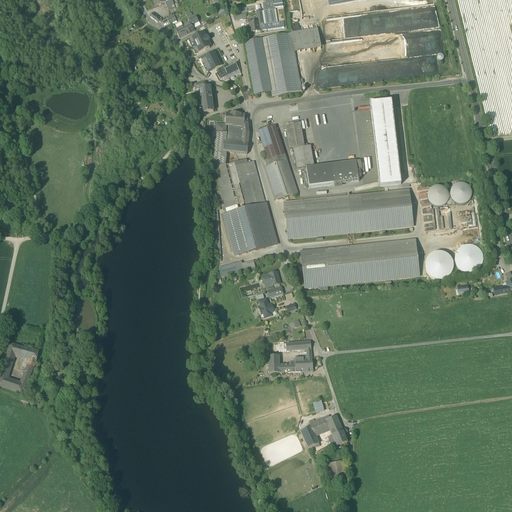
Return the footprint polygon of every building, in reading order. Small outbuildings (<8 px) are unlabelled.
[(165,4),(168,11),(175,9),(172,1),(165,4)] [(247,14),(256,12),(260,11),(260,7),(255,7),(240,10),(236,11),(237,16),(241,15),(247,14)] [(263,25),(260,11),(256,12),(258,23),(259,27),(260,31),(262,30),(262,32),(267,31),(267,29),(267,26),(266,26),(264,26),(262,26),(262,25),(263,25)] [(157,23),(159,21),(160,19),(153,14),(150,17),(157,23)] [(189,23),(190,23),(192,27),(199,23),(196,17),(188,20),(189,23)] [(342,41),(365,37),(363,26),(366,26),(365,24),(363,25),(363,21),(340,25),(340,30),(338,30),(339,35),(336,35),(336,39),(342,38),(342,41)] [(189,23),(183,26),(185,29),(186,28),(187,31),(188,30),(190,34),(195,31),(194,30),(192,27),(190,23),(189,23)] [(248,24),(250,34),(260,33),(260,31),(259,27),(258,23),(258,24),(254,24),(254,23),(248,24)] [(189,35),(190,34),(188,30),(187,31),(186,28),(185,29),(183,26),(177,29),(175,30),(179,39),(189,35)] [(317,30),(291,34),(295,54),(321,49),(317,31),(317,30)] [(192,43),(191,44),(194,51),(195,50),(197,54),(206,49),(206,50),(210,49),(209,48),(211,47),(208,42),(209,41),(208,38),(206,38),(203,33),(202,33),(198,35),(199,36),(190,40),(192,43)] [(302,93),(295,54),(291,34),(262,40),(271,93),(272,99),(302,93)] [(424,39),(407,41),(407,46),(406,47),(406,50),(408,49),(409,55),(410,55),(410,57),(420,56),(420,51),(423,51),(423,50),(426,49),(426,45),(430,45),(429,39),(424,39)] [(254,96),(271,93),(262,40),(244,43),(254,96)] [(203,61),(205,66),(217,60),(216,57),(214,53),(202,59),(203,61)] [(165,61),(163,57),(155,61),(158,65),(165,61)] [(217,60),(205,66),(208,71),(209,73),(220,67),(218,63),(217,60)] [(225,81),(240,73),(236,65),(235,66),(217,75),(220,80),(223,79),(225,81)] [(210,87),(207,88),(200,89),(200,90),(203,101),(202,101),(204,114),(213,112),(210,87)] [(370,104),(379,187),(401,185),(401,183),(391,101),(370,104)] [(226,113),(225,125),(225,126),(226,126),(229,126),(229,127),(243,128),(243,129),(248,128),(247,118),(245,118),(245,115),(226,113)] [(289,150),(293,149),(304,147),(300,124),(285,126),(289,150)] [(225,134),(226,126),(225,126),(225,125),(217,125),(216,133),(225,134)] [(258,132),(267,160),(270,166),(287,161),(275,126),(258,132)] [(243,128),(229,127),(228,135),(225,134),(216,133),(209,133),(215,169),(226,166),(227,153),(223,153),(224,142),(228,142),(241,144),(243,133),(243,129),(243,128)] [(247,155),(248,144),(241,144),(228,142),(224,142),(223,153),(227,153),(247,155)] [(310,146),(304,147),(293,149),(297,170),(306,168),(314,167),(310,146)] [(298,194),(287,161),(270,166),(267,160),(265,161),(267,167),(263,168),(275,202),(298,194)] [(227,215),(253,208),(248,186),(252,184),(247,164),(246,161),(226,166),(215,169),(217,179),(225,207),(227,215)] [(356,161),(331,165),(334,185),(359,181),(356,161)] [(254,162),(247,164),(252,184),(248,186),(253,208),(265,204),(254,162)] [(331,165),(314,167),(306,168),(309,189),(334,185),(331,165)] [(218,208),(225,207),(217,179),(213,180),(216,193),(214,194),(218,208)] [(450,193),(451,197),(453,201),(457,203),(461,204),(465,204),(468,201),(471,198),(472,194),(471,189),(469,186),(465,183),(461,182),(457,183),(453,185),(451,189),(450,193)] [(427,196),(428,200),(430,204),(434,206),(438,207),(442,206),(446,204),(448,201),(449,197),(449,192),(446,189),(443,186),(439,185),(434,186),(431,188),(428,192),(427,196)] [(284,204),(288,241),(413,226),(409,190),(284,204)] [(253,208),(227,215),(227,216),(225,216),(236,257),(277,246),(265,204),(253,208)] [(303,275),(304,289),(419,276),(415,240),(300,253),(302,268),(303,268),(304,275),(303,275)] [(455,259),(456,264),(459,269),(463,272),(469,273),(474,272),(479,269),(482,264),(483,259),(482,254),(479,249),(474,246),(469,245),(463,246),(459,249),(456,254),(455,259)] [(425,265),(426,271),(429,276),(434,279),(439,280),(445,279),(449,276),(452,271),(454,265),(452,260),(449,255),(445,252),(439,251),(434,252),(429,255),(426,260),(425,265)] [(241,263),(218,269),(221,278),(243,272),(242,265),(241,263)] [(242,265),(243,272),(254,269),(252,263),(242,265)] [(267,283),(268,288),(280,285),(277,274),(262,278),(263,278),(265,284),(267,283)] [(495,296),(510,293),(511,292),(511,280),(508,283),(506,284),(507,287),(494,290),(495,296)] [(267,293),(269,299),(283,296),(281,289),(267,293)] [(263,315),(264,319),(272,317),(271,314),(273,313),(271,305),(268,306),(266,300),(259,303),(261,309),(259,309),(261,316),(263,315)] [(286,308),(288,313),(296,310),(294,305),(286,308)] [(299,351),(304,351),(311,350),(310,342),(286,345),(287,352),(299,351)] [(14,345),(11,354),(11,355),(15,356),(26,359),(28,349),(14,345)] [(30,360),(37,361),(39,351),(28,349),(26,359),(30,360)] [(7,353),(4,363),(12,366),(15,356),(11,355),(11,354),(7,353)] [(268,357),(269,374),(280,374),(279,366),(279,356),(268,357)] [(313,372),(311,357),(308,358),(308,359),(298,359),(298,358),(295,358),(295,364),(295,365),(295,370),(295,373),(313,372)] [(27,366),(20,383),(27,385),(33,370),(34,369),(37,361),(30,360),(28,366),(27,366)] [(280,374),(295,373),(295,370),(292,370),(290,369),(290,365),(279,366),(280,374)] [(26,387),(27,385),(20,383),(8,379),(11,370),(3,367),(0,375),(0,387),(23,395),(26,387)] [(36,372),(33,370),(27,385),(26,387),(30,388),(36,372)] [(314,405),(317,413),(324,411),(321,402),(314,405)] [(330,431),(330,432),(341,428),(336,416),(329,419),(326,421),(330,431)] [(327,432),(330,431),(326,421),(329,419),(326,418),(310,425),(310,427),(311,427),(315,436),(321,434),(321,433),(322,432),(323,433),(324,433),(327,432)] [(319,444),(315,436),(311,427),(310,427),(300,432),(308,449),(319,444)] [(343,432),(341,428),(330,432),(332,436),(343,432)] [(332,436),(337,447),(341,446),(347,443),(343,432),(332,436)] [(335,448),(337,447),(332,436),(328,438),(333,449),(335,448)] [(325,466),(329,485),(349,482),(345,462),(325,466)]
